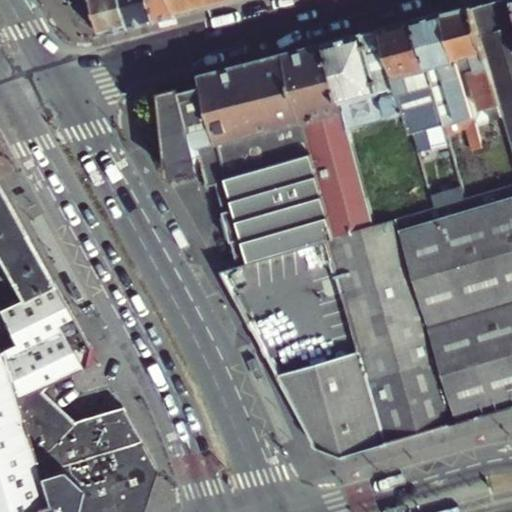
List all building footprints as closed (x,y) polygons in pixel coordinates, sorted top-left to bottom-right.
[(95,0),(104,34),(132,27),(159,20),(153,0),(95,0)] [(153,0),(159,20),(180,15),(173,0),(153,0)] [(173,0),(180,15),(235,0),(173,0)] [(511,0),(493,0),(473,5),(505,115),(511,138),(511,0)] [(444,12),(462,74),(476,123),(493,118),(505,115),(473,5),(444,12)] [(476,123),(462,74),(444,12),(415,20),(445,125),(448,134),(467,129),(473,150),(483,147),(476,123)] [(445,125),(415,20),(384,28),(409,113),(415,134),(445,125)] [(329,42),(351,129),(409,113),(384,28),(329,42)] [(329,42),(289,52),(338,240),(377,227),(351,129),(329,42)] [(201,75),(204,85),(253,266),(329,242),(338,240),(289,52),(201,75)] [(253,266),(204,85),(163,96),(173,163),(203,158),(208,191),(220,189),(240,270),(253,266)] [(344,458),(511,408),(511,185),(495,191),(377,227),(338,240),(329,242),(362,353),(316,367),(279,378),(295,408),(319,451),(344,458)] [(45,282),(52,279),(0,186),(0,348),(19,339),(2,303),(45,282)] [(52,279),(45,282),(2,303),(19,339),(0,348),(0,511),(19,511),(19,509),(46,501),(49,511),(141,511),(157,468),(139,436),(125,443),(106,410),(73,420),(51,441),(27,411),(28,400),(33,396),(52,378),(81,364),(88,344),(52,279)] [(51,441),(73,420),(33,396),(28,400),(27,411),(51,441)] [(125,443),(139,436),(122,405),(106,410),(125,443)] [(19,509),(19,511),(49,511),(46,501),(19,509)]
